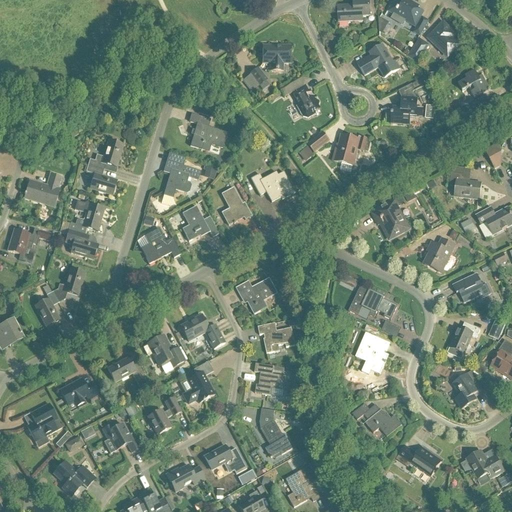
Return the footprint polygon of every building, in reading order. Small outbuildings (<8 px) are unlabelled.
[(363,19),(371,18),(369,0),(353,0),(354,7),(338,8),(339,25),(363,24),(363,19)] [(415,28),(423,14),(418,11),(419,8),(404,0),(403,0),(403,2),(399,0),(395,0),(388,13),(395,17),(396,15),(406,20),(405,22),(415,28)] [(378,18),(379,34),(382,36),(389,24),(378,18)] [(420,39),(429,22),(422,18),(413,35),(420,39)] [(447,58),(458,47),(448,37),(451,33),(444,26),(429,40),(447,58)] [(417,64),(428,48),(420,42),(409,59),(417,64)] [(393,64),(383,47),(369,55),(371,57),(357,66),(365,79),(378,70),(385,81),(400,71),(395,63),(393,64)] [(290,65),(290,48),(263,48),(263,65),(270,65),(270,72),(282,72),(282,65),(290,65)] [(259,88),(265,83),(266,82),(258,71),(249,78),(258,89),(259,88)] [(475,100),(490,92),(482,78),(479,80),(475,72),(465,78),(467,81),(458,86),(463,94),(469,90),(475,100)] [(428,87),(425,80),(412,86),(415,93),(416,93),(420,101),(428,98),(427,94),(425,89),(428,87)] [(315,107),(318,106),(314,99),(310,102),(306,96),(311,93),(310,91),(309,92),(306,87),(292,95),(301,110),(299,111),(304,119),(308,120),(314,117),(313,114),(317,112),(315,107)] [(278,95),(266,102),(268,105),(280,98),(278,95)] [(475,111),(489,104),(486,98),(472,105),(475,111)] [(417,109),(417,101),(402,100),(401,110),(394,109),(393,115),(391,115),(391,125),(409,127),(410,117),(416,117),(416,119),(423,120),(423,109),(417,109)] [(198,115),(212,119),(215,111),(200,107),(198,115)] [(222,151),(227,135),(208,129),(211,122),(191,116),(188,124),(197,127),(190,148),(209,154),(211,147),(222,151)] [(315,155),(330,143),(323,134),(308,146),(315,155)] [(241,135),(235,138),(239,144),(244,140),(241,135)] [(358,141),(341,137),(338,152),(336,152),(333,163),(354,168),(358,152),(363,154),(364,153),(368,154),(371,145),(367,140),(362,139),(359,139),(358,141)] [(116,170),(123,148),(108,144),(103,160),(96,158),(95,164),(89,162),(88,168),(103,173),(105,167),(116,170)] [(500,168),(501,151),(496,147),(486,152),(496,170),(500,168)] [(172,172),(162,205),(170,208),(175,192),(186,195),(189,194),(191,188),(189,184),(187,184),(188,180),(198,183),(201,173),(183,168),(186,160),(171,156),(168,164),(166,163),(164,170),(172,172)] [(207,167),(203,179),(213,182),(216,175),(218,175),(220,171),(207,167)] [(101,179),(103,173),(88,168),(86,175),(94,177),(90,192),(111,198),(116,183),(101,179)] [(286,201),(295,196),(293,193),(294,193),(293,190),(292,191),(284,175),(278,178),(276,174),(262,181),(259,177),(251,181),(259,198),(265,195),(271,205),(284,198),(286,201)] [(478,202),(480,185),(465,184),(466,177),(451,175),(449,188),(457,189),(456,199),(478,202)] [(58,191),(61,180),(50,176),(47,188),(29,183),(24,202),(55,211),(60,192),(58,191)] [(229,211),(221,216),(228,228),(243,220),(245,223),(251,220),(244,206),(242,207),(234,190),(222,197),(229,211)] [(389,241),(409,231),(397,209),(399,209),(396,202),(372,214),(377,224),(379,223),(389,241)] [(97,234),(103,212),(89,207),(87,204),(84,206),(83,206),(76,204),(74,212),(81,214),(85,212),(87,215),(84,223),(79,222),(76,223),(75,228),(70,226),(68,232),(84,237),(85,231),(97,234)] [(212,240),(219,236),(209,219),(203,222),(196,208),(182,216),(188,228),(182,231),(189,244),(209,234),(212,240)] [(493,237),(511,226),(511,220),(511,218),(511,217),(508,210),(495,217),(491,210),(476,218),(481,227),(486,225),(493,237)] [(152,228),(154,221),(145,219),(143,226),(152,228)] [(470,221),(461,226),(466,235),(475,230),(470,221)] [(140,242),(138,246),(149,267),(171,255),(173,260),(181,257),(172,240),(165,244),(158,231),(145,238),(140,242)] [(14,232),(7,254),(23,258),(25,250),(31,252),(32,246),(37,247),(39,241),(36,240),(29,238),(29,237),(14,232)] [(82,243),(84,237),(68,232),(65,245),(73,248),(70,256),(92,262),(97,247),(82,243)] [(39,233),(36,240),(39,241),(49,244),(50,242),(56,244),(58,239),(51,237),(39,233)] [(448,262),(455,248),(442,241),(438,248),(432,245),(428,253),(431,255),(425,267),(440,274),(447,261),(448,262)] [(498,268),(508,263),(504,255),(494,260),(498,268)] [(483,274),(490,271),(488,266),(481,269),(483,274)] [(57,291),(52,294),(58,305),(64,302),(67,295),(78,298),(84,276),(70,272),(65,288),(59,286),(57,291)] [(482,300),(491,296),(486,287),(483,288),(477,276),(453,288),(457,295),(459,294),(464,305),(480,298),(482,300)] [(265,303),(278,296),(270,281),(253,290),(249,283),(236,290),(242,303),(246,301),(255,317),(268,310),(265,303)] [(48,287),(42,290),(48,302),(34,309),(45,329),(59,322),(52,308),(58,305),(52,294),(51,295),(48,287)] [(391,322),(398,308),(391,304),(390,306),(383,302),(384,299),(369,292),(369,293),(360,289),(349,313),(358,318),(362,309),(371,313),(369,317),(374,320),(378,313),(385,317),(384,319),(391,322)] [(213,351),(224,346),(219,336),(220,336),(215,327),(208,331),(202,320),(189,327),(188,325),(180,329),(188,344),(205,335),(213,351)] [(9,349),(23,342),(12,321),(0,327),(0,345),(6,342),(9,349)] [(503,332),(505,326),(496,322),(493,327),(503,332)] [(393,339),(397,328),(386,323),(381,333),(393,339)] [(450,349),(451,350),(448,355),(454,357),(456,352),(464,356),(471,339),(476,341),(480,332),(465,325),(462,331),(459,329),(450,349)] [(287,350),(296,348),(292,330),(277,333),(275,326),(258,329),(260,338),(263,337),(267,357),(280,354),(279,348),(286,347),(287,350)] [(385,366),(386,364),(383,362),(390,346),(366,336),(356,359),(373,366),(371,372),(380,376),(385,366)] [(173,370),(185,364),(178,351),(172,354),(163,338),(147,346),(148,347),(144,350),(148,358),(152,356),(159,368),(169,363),(173,370)] [(511,381),(511,360),(511,357),(511,346),(505,342),(498,353),(500,354),(491,368),(511,381)] [(139,390),(148,385),(137,364),(131,367),(128,360),(107,371),(115,385),(131,376),(139,390)] [(193,372),(195,376),(186,381),(192,393),(183,397),(188,406),(196,401),(199,406),(214,397),(208,387),(206,388),(202,380),(213,374),(207,364),(193,372)] [(284,393),(286,379),(273,377),(274,374),(274,369),(256,366),(255,374),(262,375),(260,388),(256,387),(255,395),(283,399),(284,393)] [(474,398),(485,391),(472,372),(452,386),(460,398),(455,401),(462,412),(477,402),(474,398)] [(67,408),(73,405),(75,409),(85,404),(83,399),(85,398),(87,402),(98,396),(92,385),(85,389),(81,382),(59,394),(67,408)] [(172,419),(180,415),(173,400),(165,405),(169,413),(163,416),(161,413),(148,420),(157,437),(171,430),(166,421),(171,418),(172,419)] [(364,416),(370,411),(365,405),(352,416),(357,422),(364,416)] [(35,444),(57,432),(61,430),(48,406),(31,416),(35,424),(27,429),(35,444)] [(132,406),(125,410),(129,418),(136,413),(132,406)] [(376,407),(370,411),(364,416),(368,422),(365,425),(373,435),(380,430),(387,439),(402,427),(395,418),(390,422),(382,412),(381,413),(376,407)] [(121,420),(126,417),(122,410),(117,413),(121,420)] [(261,411),(261,418),(274,419),(275,413),(261,411)] [(283,437),(274,423),(273,424),(274,419),(261,418),(260,424),(261,431),(267,443),(268,442),(271,447),(265,451),(271,460),(280,455),(282,457),(293,451),(285,436),(283,437)] [(102,433),(108,444),(104,445),(110,456),(117,453),(116,452),(126,447),(131,455),(137,452),(129,437),(128,438),(122,427),(114,431),(112,427),(102,433)] [(82,441),(92,437),(89,429),(79,433),(82,441)] [(224,447),(204,458),(211,472),(228,463),(232,471),(236,477),(246,471),(242,465),(235,451),(228,454),(224,447)] [(431,479),(442,463),(421,449),(417,456),(405,448),(396,461),(408,469),(411,465),(431,479)] [(492,452),(483,457),(482,455),(461,466),(465,473),(472,472),(477,480),(486,475),(490,482),(505,474),(492,452)] [(85,490),(95,481),(86,472),(84,475),(80,471),(76,475),(65,464),(53,476),(59,482),(60,481),(65,486),(61,490),(71,499),(78,492),(75,489),(79,485),(85,490)] [(193,488),(204,482),(198,470),(190,474),(187,468),(174,475),(173,473),(164,478),(174,495),(182,491),(181,489),(191,484),(193,488)] [(319,482),(311,468),(286,482),(293,496),(288,499),(294,510),(311,501),(313,504),(321,500),(313,486),(319,482)] [(216,497),(222,493),(219,487),(212,491),(216,497)] [(138,497),(139,499),(146,511),(168,511),(163,500),(157,504),(150,491),(138,497)] [(228,507),(232,504),(229,498),(224,501),(228,507)] [(146,511),(139,499),(122,508),(124,511),(146,511)] [(261,511),(263,511),(256,500),(239,509),(240,511),(261,511)]
